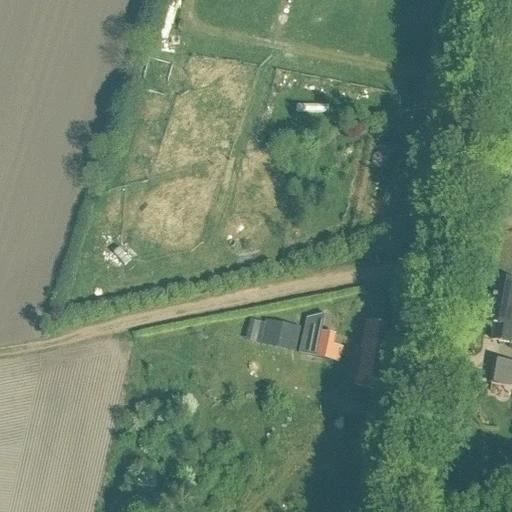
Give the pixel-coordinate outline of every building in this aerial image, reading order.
[(371,160),(371,161),(371,162),(372,163),(372,165),(373,166),(374,167),(375,167),(376,168),(378,168),(379,169),(380,168),(382,168),(383,167),(384,167),(385,166),(386,165),(386,163),(387,162),(387,161),(387,160),(386,158),(386,157),(385,156),(384,155),(383,154),(382,154),(380,153),(379,153),(378,153),(376,154),(375,154),(374,155),(373,156),(372,157),(372,158),(371,160)] [(511,322),(511,285),(493,282),(488,313),(486,313),(484,326),(494,328),(492,344),(510,347),(511,335),(511,329),(511,330),(511,322)] [(291,350),(294,328),(283,326),(285,311),(267,308),(260,345),(291,350)] [(307,321),(305,333),(300,355),(339,363),(342,352),(328,349),(328,347),(334,348),(336,338),(322,335),(326,317),(307,321)] [(383,348),(387,327),(366,323),(361,350),(364,351),(359,380),(356,380),(355,388),(386,393),(394,350),(383,348)] [(488,386),(511,389),(511,364),(492,361),(488,386)]
